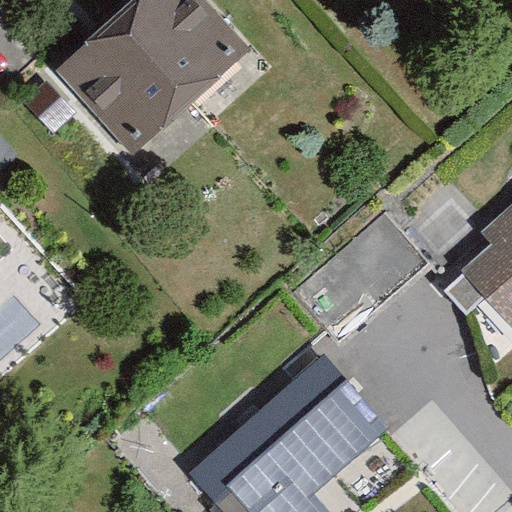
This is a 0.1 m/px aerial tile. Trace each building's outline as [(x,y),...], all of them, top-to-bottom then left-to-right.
[(178,0),(130,0),(43,75),(115,158),(230,59),(178,0)] [(0,178),(17,163),(0,143),(0,178)] [(485,321),(511,352),(511,200),(467,239),(480,254),(430,296),(466,337),(485,321)] [(373,219),(288,295),(334,346),(419,270),(373,219)] [(371,434),(312,363),(172,480),(198,511),(306,511),(295,498),(371,434)]
